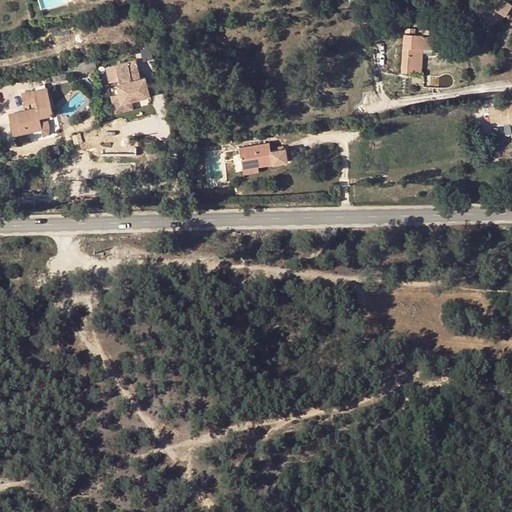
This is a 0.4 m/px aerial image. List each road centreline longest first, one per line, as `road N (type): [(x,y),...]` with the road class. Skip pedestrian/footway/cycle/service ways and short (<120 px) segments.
road 1 (secondary): [(511,213),(0,224)]
road 2 (track): [(182,471),(190,449),(405,381),(511,394)]
road 3 (track): [(54,223),(105,357),(182,471)]
